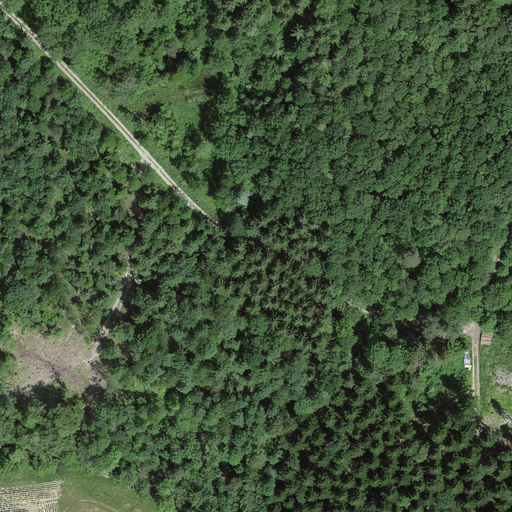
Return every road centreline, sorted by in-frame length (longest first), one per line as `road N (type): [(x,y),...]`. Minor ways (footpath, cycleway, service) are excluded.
road 1 (track): [(0,5),(188,201),(251,248),(394,329),(447,333),(474,325)]
road 2 (track): [(474,325),(483,468),(511,501)]
